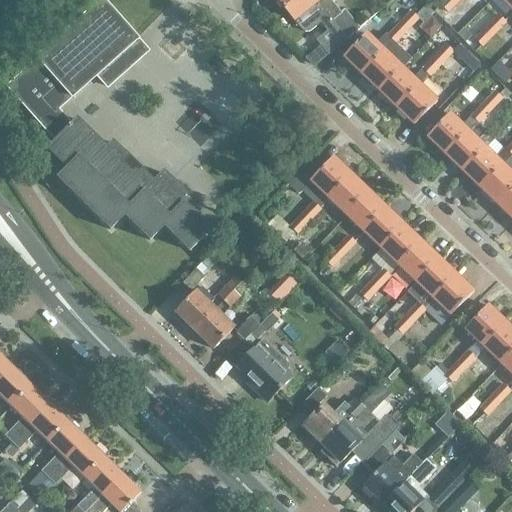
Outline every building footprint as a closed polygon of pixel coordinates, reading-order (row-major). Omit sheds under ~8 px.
[(348,40),(314,0),(276,0),(294,22),(308,10),(316,20),(318,19),(329,33),(317,42),(329,56),(348,40)] [(314,0),(348,40),(360,30),(345,10),(341,13),(330,0),(314,0)] [(362,76),(385,52),(394,43),(395,44),(418,19),(416,17),(427,7),(419,0),(403,0),(413,10),(387,37),(385,35),(376,45),(367,35),(344,59),(362,76)] [(448,13),(460,1),(458,0),(446,0),(440,6),(448,13)] [(511,0),(501,0),(511,10),(511,0)] [(193,247),(215,224),(189,200),(193,195),(166,170),(157,180),(115,141),(109,147),(79,119),(73,125),(58,109),(63,105),(99,76),(110,88),(150,51),(103,1),(7,86),(58,141),(51,149),(71,168),(61,179),(114,228),(128,213),(154,237),(167,223),(193,247)] [(471,2),(458,17),(468,27),(482,12),(471,2)] [(486,28),(494,35),(505,23),(498,16),(486,28)] [(481,47),(494,35),(486,28),(474,40),(481,47)] [(402,69),(379,93),(397,109),(419,86),(429,76),(430,77),(453,52),(445,46),(422,70),(413,80),(402,69)] [(474,73),(480,66),(459,46),(453,52),(474,73)] [(385,52),(362,76),(379,93),(402,69),(411,60),(403,52),(394,62),(385,52)] [(511,69),(510,73),(499,62),(491,71),(505,85),(511,77),(511,69)] [(419,86),(397,109),(415,126),(437,103),(419,86)] [(479,125),(502,100),(497,96),(495,93),(472,118),(476,123),(478,124),(479,125)] [(428,139),(446,156),(468,133),(450,115),(428,139)] [(446,156),(463,173),(485,149),(468,133),(446,156)] [(495,159),(485,149),(463,173),(480,189),(503,166),(511,156),(511,146),(507,152),(504,149),(495,159)] [(329,200),(352,176),(333,159),(311,183),(329,200)] [(480,189),(498,206),(511,191),(511,174),(503,166),(480,189)] [(346,217),(369,193),(352,176),(329,200),(346,217)] [(511,191),(498,206),(511,219),(511,191)] [(364,233),(386,209),(369,193),(346,217),(364,233)] [(302,215),(310,223),(322,211),(314,203),(302,215)] [(381,250),(404,226),(386,209),(364,233),(381,250)] [(298,236),(310,223),(302,215),(290,228),(298,236)] [(404,226),(381,250),(392,260),(360,294),(358,293),(348,305),(355,312),(390,276),(398,267),(421,243),(404,226)] [(336,249),(345,257),(356,244),(348,236),(336,249)] [(302,243),(294,252),(304,261),(314,251),(302,243)] [(416,283),(439,259),(421,243),(398,267),(416,283)] [(333,269),(345,257),(336,249),(324,261),(333,269)] [(191,293),(205,279),(203,278),(215,266),(207,258),(182,284),(191,293)] [(433,300),(456,276),(439,259),(416,283),(433,300)] [(280,304),(300,282),(289,272),(268,294),(280,304)] [(456,276),(433,300),(451,317),(474,293),(456,276)] [(224,303),(235,292),(234,292),(242,284),(235,278),(217,296),(224,303)] [(186,323),(195,332),(216,311),(210,305),(215,301),(202,288),(198,292),(176,314),(177,314),(175,316),(184,325),(186,323)] [(235,292),(224,303),(231,309),(241,298),(235,292)] [(406,316),(414,323),(426,311),(418,303),(406,316)] [(475,358),(484,348),(506,324),(488,307),(466,331),(477,342),(449,372),(441,364),(438,368),(437,367),(428,375),(418,365),(410,373),(432,396),(449,380),(452,383),(476,359),(475,358)] [(235,329),(216,311),(195,332),(214,350),(235,329)] [(378,320),(373,316),(369,321),(374,325),(378,320)] [(402,336),(414,323),(406,316),(394,328),(402,336)] [(246,341),(260,327),(251,318),(237,332),(246,341)] [(501,365),(511,353),(511,329),(506,324),(484,348),(501,365)] [(260,327),(246,341),(247,342),(252,336),(257,340),(265,332),(260,327)] [(297,374),(264,341),(261,344),(238,368),(258,388),(255,391),(268,403),(291,380),(297,374)] [(351,352),(339,341),(326,354),(337,365),(351,352)] [(233,364),(239,357),(234,353),(228,360),(233,364)] [(511,375),(511,353),(501,365),(511,375)] [(0,383),(12,370),(0,358),(0,383)] [(12,370),(0,383),(0,399),(10,409),(30,388),(12,370)] [(491,397),(499,405),(511,393),(503,385),(491,397)] [(12,444),(49,406),(30,388),(10,409),(22,420),(5,437),(12,444)] [(312,413),(327,398),(318,389),(303,405),(312,413)] [(333,415),(324,407),(304,428),(322,446),(364,403),(358,397),(348,407),(345,403),(333,415)] [(476,429),(499,405),(491,397),(480,409),(484,413),(472,426),(476,429)] [(364,403),(322,446),(325,449),(321,453),(337,468),(341,464),(362,444),(352,434),(374,412),(364,403)] [(47,445),(68,424),(49,406),(12,444),(19,451),(36,434),(47,445)] [(464,406),(458,412),(467,420),(473,414),(464,406)] [(48,479),(86,442),(68,424),(47,445),(58,456),(27,488),(34,494),(48,479)] [(438,440),(451,454),(465,441),(452,427),(438,440)] [(383,506),(428,461),(427,460),(423,464),(413,455),(403,466),(394,458),(393,453),(404,442),(394,433),(391,436),(392,437),(364,465),(375,477),(365,487),(383,506)] [(86,442),(48,479),(56,486),(72,469),(83,480),(104,460),(86,442)] [(88,511),(122,477),(104,460),(83,480),(94,491),(72,511),(88,511)] [(0,466),(0,467),(12,479),(19,473),(6,461),(0,466)] [(428,461),(383,506),(389,511),(413,511),(428,497),(419,489),(437,470),(428,461)] [(122,477),(88,511),(105,511),(110,507),(115,511),(141,511),(142,511),(133,503),(140,495),(122,477)] [(441,509),(444,511),(457,511),(471,499),(460,489),(441,509)] [(10,505),(17,511),(30,498),(23,492),(10,505)] [(30,497),(30,498),(17,511),(30,511),(38,505),(30,497)]
